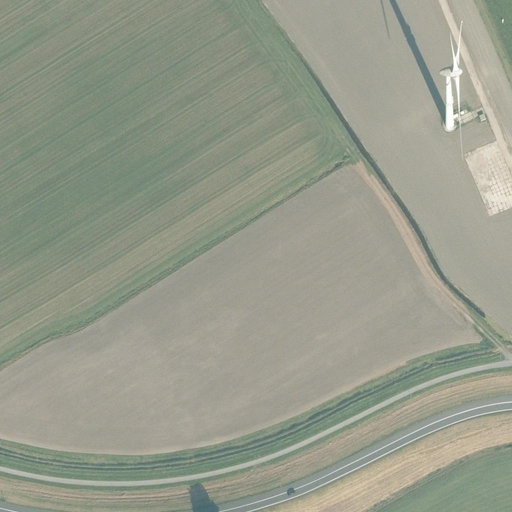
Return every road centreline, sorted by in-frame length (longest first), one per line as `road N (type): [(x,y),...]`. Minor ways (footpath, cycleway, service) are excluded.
road 1 (track): [(511,359),(435,283),(398,213),(244,0)]
road 2 (motorway): [(511,406),(460,417),(236,511)]
